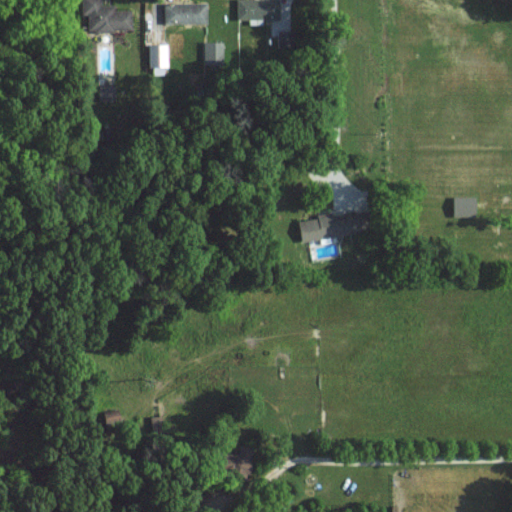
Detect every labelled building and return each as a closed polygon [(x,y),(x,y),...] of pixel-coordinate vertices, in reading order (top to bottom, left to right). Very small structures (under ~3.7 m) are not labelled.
[(130,9),(112,9),(112,3),(99,4),(98,0),(79,0),(80,13),(86,13),(86,30),(130,29),(130,9)] [(234,0),(235,18),(278,17),(277,0),(234,0)] [(162,22),(204,22),(204,1),(161,2),(162,22)] [(202,64),(221,64),(220,41),(202,41),(202,64)] [(165,43),(146,43),(147,66),(166,66),(165,43)] [(95,84),(96,100),(113,99),(112,83),(95,84)] [(473,196),(450,196),(451,216),(473,215),(473,196)] [(299,241),(358,230),(354,210),(295,221),(299,241)] [(161,431),(158,415),(149,416),(153,433),(161,431)]
